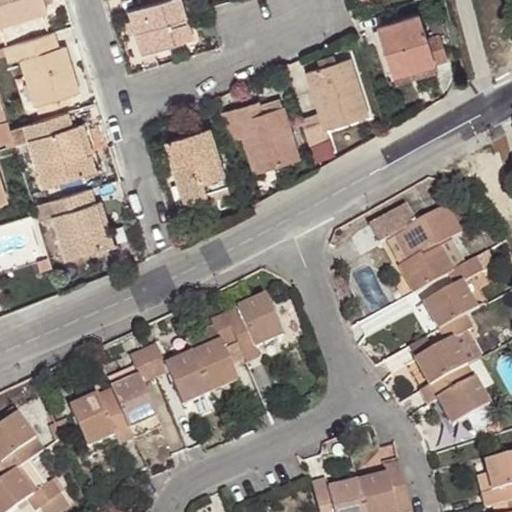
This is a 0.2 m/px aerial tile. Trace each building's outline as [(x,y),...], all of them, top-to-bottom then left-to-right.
[(0,0),(0,26),(5,25),(35,17),(47,14),(45,5),(43,0),(0,0)] [(149,0),(150,3),(131,9),(143,54),(176,44),(170,21),(184,18),(190,16),(184,0),(149,0)] [(379,27),(392,77),(434,65),(448,61),(442,43),(429,46),(420,16),(379,27)] [(35,17),(5,25),(7,31),(36,23),(35,17)] [(191,40),(184,18),(170,21),(176,44),(191,40)] [(56,30),(5,46),(9,63),(22,59),(27,75),(36,107),(38,112),(62,106),(60,98),(71,95),(82,92),(68,45),(62,46),(56,30)] [(317,113),(303,118),(311,146),(326,142),(323,129),(369,118),(352,58),(307,71),(317,113)] [(434,65),(392,77),(393,86),(437,74),(434,65)] [(36,107),(27,75),(15,79),(24,109),(36,107)] [(73,102),(71,95),(60,98),(62,106),(73,102)] [(259,102),(235,108),(237,120),(284,107),(281,98),(260,105),(259,102)] [(222,112),(231,142),(244,138),(253,173),(303,159),(289,106),(284,107),(237,120),(235,108),(222,112)] [(11,126),(17,145),(29,142),(43,186),(99,170),(93,151),(85,154),(78,125),(74,126),(69,111),(11,126)] [(85,154),(93,151),(85,123),(78,125),(85,154)] [(187,201),(206,196),(206,189),(228,183),(211,126),(167,139),(187,201)] [(206,189),(206,196),(210,207),(234,200),(228,183),(206,189)] [(97,201),(94,187),(49,201),(66,259),(117,245),(112,227),(104,228),(97,201)] [(105,198),(97,201),(104,228),(112,227),(105,198)] [(400,267),(415,293),(448,274),(455,270),(443,245),(462,234),(448,207),(409,227),(403,216),(375,230),(382,244),(395,238),(409,262),(400,267)] [(483,273),(476,259),(455,270),(448,274),(456,286),(426,303),(443,333),(468,319),(479,313),(464,284),(483,273)] [(267,298),(225,316),(238,343),(248,364),(261,358),(256,349),(284,337),(270,302),(267,298)] [(220,342),(193,354),(210,393),(237,381),(224,349),(238,343),(225,316),(212,322),(220,342)] [(431,388),(469,367),(456,341),(474,330),(468,319),(443,333),(448,343),(415,361),(431,388)] [(156,346),(144,351),(157,380),(170,374),(184,405),(210,393),(193,354),(166,366),(156,346)] [(138,378),(114,389),(131,428),(157,418),(144,385),(157,380),(144,351),(131,356),(138,378)] [(491,407),(469,367),(431,388),(420,393),(428,407),(438,403),(453,429),(491,407)] [(131,428),(114,389),(70,408),(87,448),(117,436),(120,445),(136,438),(131,428)] [(17,470),(45,450),(18,414),(0,427),(0,460),(2,464),(0,465),(0,480),(1,482),(17,470)] [(486,510),(509,504),(511,503),(511,457),(487,463),(490,472),(494,492),(485,494),(482,495),(486,510)] [(388,477),(359,484),(366,511),(411,511),(399,462),(384,466),(388,477)] [(1,482),(0,482),(0,511),(11,511),(28,501),(36,511),(64,493),(56,482),(35,494),(17,470),(1,482)] [(494,492),(490,472),(481,475),(485,494),(494,492)] [(366,511),(359,484),(331,490),(328,482),(313,484),(320,511),(366,511)]
